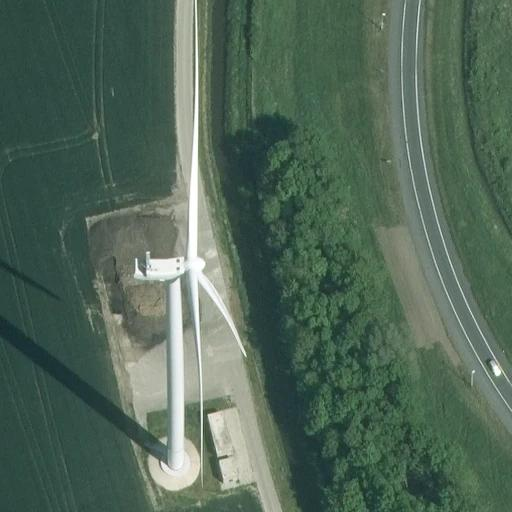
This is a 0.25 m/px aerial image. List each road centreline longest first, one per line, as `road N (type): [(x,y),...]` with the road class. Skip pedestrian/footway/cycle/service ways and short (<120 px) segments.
road 1 (track): [(273,511),(233,368),(205,184),(199,86),(206,0)]
road 2 (motorway): [(411,0),(407,119),(424,209),(449,291),(511,401)]
